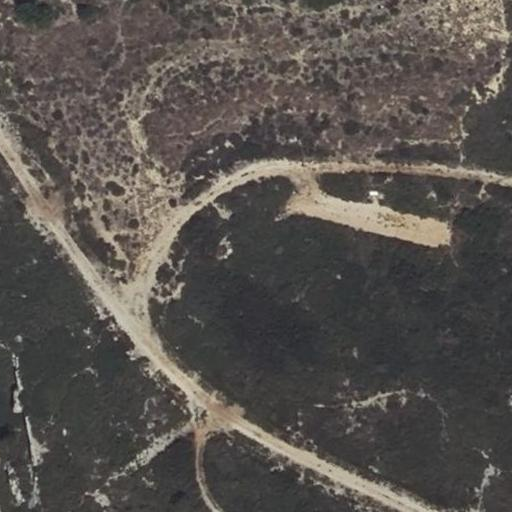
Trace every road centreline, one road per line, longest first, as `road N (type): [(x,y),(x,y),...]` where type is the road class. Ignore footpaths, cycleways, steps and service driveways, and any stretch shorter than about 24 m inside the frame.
road 1 (track): [(411,511),(238,426),(181,385),(140,326),(140,255),(152,226),(198,177),(264,157),(470,150),(511,160)]
road 2 (track): [(140,326),(87,280),(0,144)]
